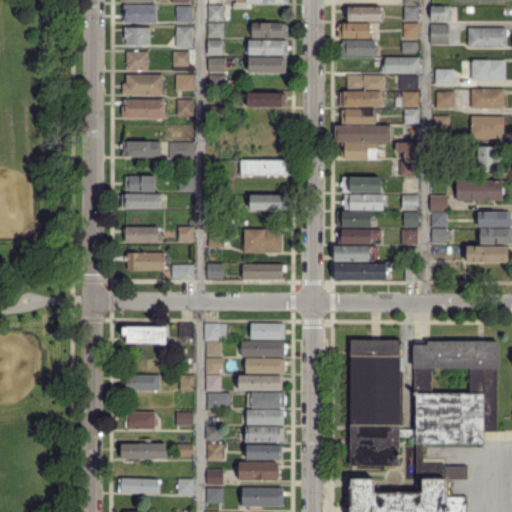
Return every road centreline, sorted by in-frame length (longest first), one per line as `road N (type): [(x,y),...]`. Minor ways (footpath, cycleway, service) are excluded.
road 1 (residential): [(94,0),(93,511)]
road 2 (residential): [(94,301),(511,302)]
road 3 (residential): [(313,301),(315,0)]
road 4 (residential): [(312,511),(313,301)]
